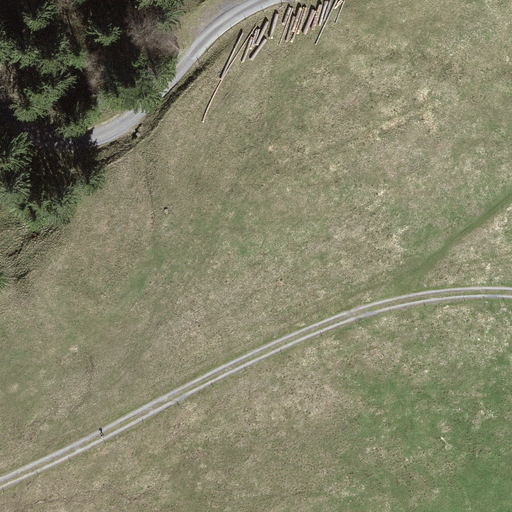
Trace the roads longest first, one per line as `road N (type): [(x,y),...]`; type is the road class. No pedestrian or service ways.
road 1 (track): [(360,311),(0,484)]
road 2 (track): [(269,0),(222,27),(150,103),(103,137),(53,143),(0,117)]
road 3 (track): [(511,293),(446,294),(360,311)]
